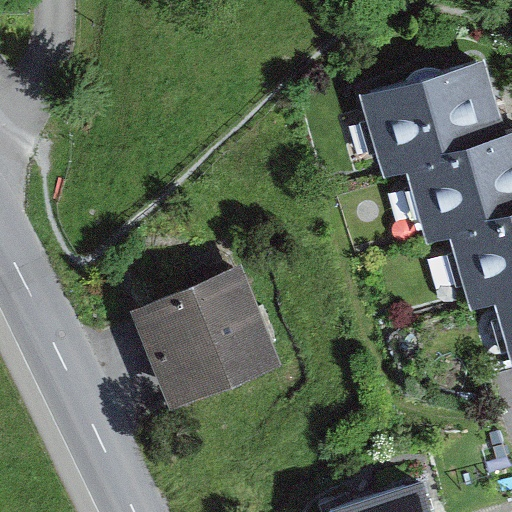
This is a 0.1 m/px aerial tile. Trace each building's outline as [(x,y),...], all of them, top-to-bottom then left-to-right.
[(504,132),(482,60),(362,96),(386,178),(407,172),(404,161),(504,132)] [(511,206),(511,129),(504,132),(404,161),(407,172),(429,246),(453,239),(449,226),(511,206)] [(511,284),(511,206),(449,226),(453,239),(475,311),(499,304),(495,289),(511,284)] [(247,268),(133,308),(166,402),(280,361),(247,268)] [(499,304),(511,349),(511,284),(495,289),(499,304)] [(329,499),(332,511),(440,511),(429,471),(329,499)]
